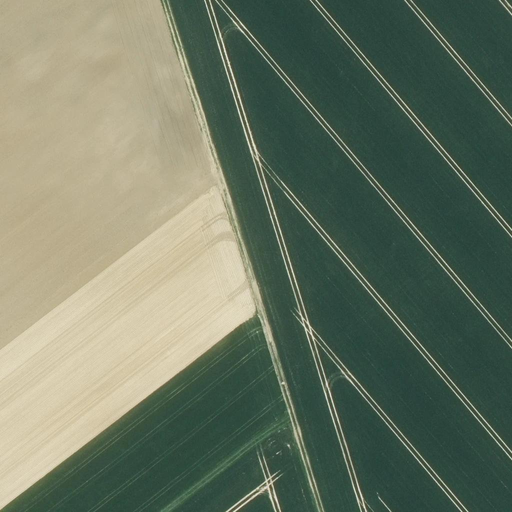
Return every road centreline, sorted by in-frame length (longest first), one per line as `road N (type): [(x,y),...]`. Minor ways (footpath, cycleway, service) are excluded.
road 1 (track): [(164,0),(321,511)]
road 2 (track): [(293,420),(171,511)]
